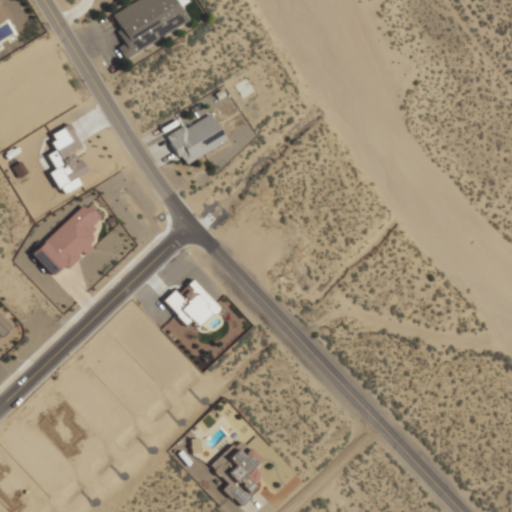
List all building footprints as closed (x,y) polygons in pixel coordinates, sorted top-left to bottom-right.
[(132,0),(108,12),(123,43),(116,46),(122,57),(187,24),(174,0),(132,0)] [(225,141),(208,110),(163,135),(179,166),(225,141)] [(68,121),(46,135),(53,147),(43,153),(51,166),(46,170),(60,193),(79,182),(75,176),(86,169),(72,147),(81,141),(68,121)] [(84,202),(30,252),(50,275),(61,265),(65,269),(90,246),(87,243),(93,238),(89,233),(94,228),(91,225),(98,218),(84,202)] [(160,301),(182,326),(189,320),(196,328),(216,308),(191,280),(176,294),(172,289),(160,301)] [(0,336),(9,327),(0,318),(0,336)] [(128,350),(154,378),(178,356),(146,321),(137,330),(142,336),(128,350)] [(119,346),(94,369),(125,403),(150,381),(119,346)] [(90,378),(69,399),(100,430),(121,410),(90,378)] [(37,422),(67,457),(88,439),(69,418),(73,415),(61,401),(37,422)] [(255,489),(241,475),(254,461),(233,441),(208,466),(225,483),(220,489),(238,507),(255,489)] [(5,455),(0,459),(0,498),(12,511),(36,489),(5,455)]
